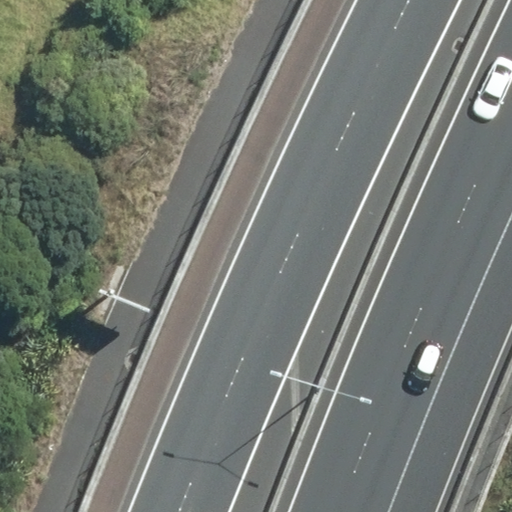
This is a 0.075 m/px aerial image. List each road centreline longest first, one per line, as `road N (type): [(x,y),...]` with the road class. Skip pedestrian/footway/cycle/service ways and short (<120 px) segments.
road 1 (motorway): [(155,511),(321,131),(389,0)]
road 2 (motorway): [(511,88),(328,511)]
